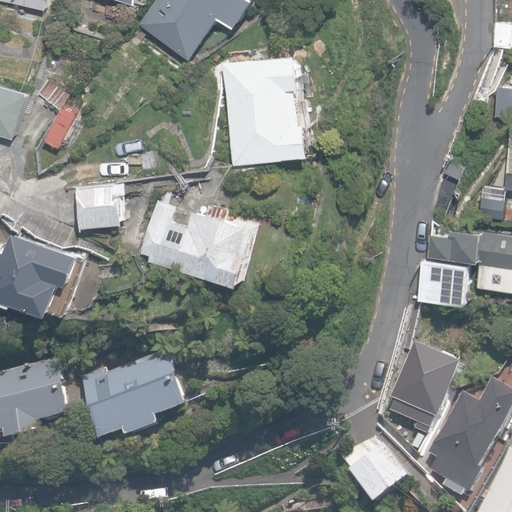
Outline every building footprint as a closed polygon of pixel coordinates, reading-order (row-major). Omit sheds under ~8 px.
[(0,0),(46,10),(47,0),(0,0)] [(238,26),(257,0),(159,0),(142,22),(191,59),(225,16),(238,26)] [(511,20),(502,20),(500,45),(511,45),(511,20)] [(225,64),(238,164),(317,154),(313,121),(306,122),(301,86),(307,85),(303,54),(225,64)] [(511,85),(500,84),(498,114),(511,114),(511,85)] [(0,126),(20,133),(31,95),(0,85),(0,126)] [(64,145),(85,103),(71,96),(50,138),(64,145)] [(87,226),(131,220),(127,191),(133,191),(131,180),(82,187),(87,226)] [(153,258),(246,280),(259,225),(253,223),(253,222),(231,217),(234,206),(213,201),(211,212),(197,208),(194,222),(175,218),(179,204),(158,199),(146,250),(155,252),(153,258)] [(483,284),(511,286),(511,229),(457,225),(457,232),(436,231),(435,252),(485,256),(483,284)] [(87,252),(17,231),(12,247),(0,243),(0,293),(58,312),(68,278),(78,281),(87,252)] [(426,296),(473,299),(475,262),(428,259),(426,296)] [(419,429),(433,436),(441,418),(444,419),(468,365),(420,343),(396,397),(400,399),(394,411),(422,423),(419,429)] [(82,375),(107,441),(131,432),(133,438),(165,425),(163,417),(192,406),(170,348),(108,372),(106,366),(82,375)] [(0,433),(11,430),(13,440),(45,431),(42,422),(73,413),(57,355),(0,370),(0,433)] [(452,487),(470,497),(473,492),(478,495),(491,471),(488,469),(511,425),(511,387),(500,381),(488,404),(469,394),(435,455),(444,460),(438,471),(456,481),(452,487)] [(358,474),(385,506),(418,478),(391,446),(358,474)] [(511,511),(511,454),(483,511),(484,511),(511,511)]
